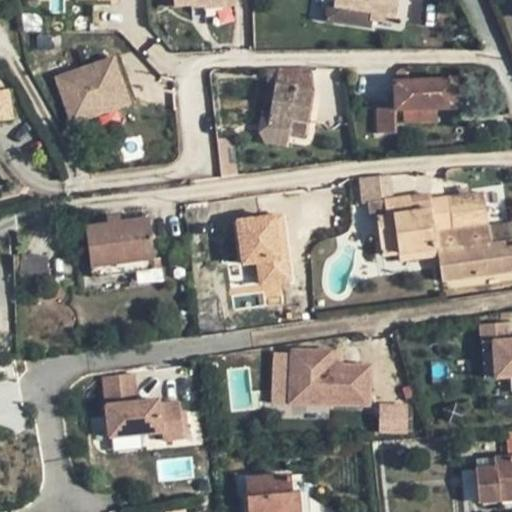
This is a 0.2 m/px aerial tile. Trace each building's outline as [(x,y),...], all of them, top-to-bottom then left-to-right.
[(173,0),(174,8),(191,6),(191,9),(203,8),(203,9),(236,6),(235,0),(173,0)] [(371,20),(394,24),(396,0),(335,0),(335,5),(327,4),(325,21),(370,28),(371,20)] [(115,58),(53,75),(71,127),(131,107),(115,58)] [(277,68),(271,104),(270,111),(262,110),(260,127),(289,132),(289,135),(290,135),(305,138),(313,91),(311,68),(277,68)] [(456,80),(393,82),(393,101),(376,102),(377,134),(396,133),(395,111),(402,111),(437,109),(456,108),(456,80)] [(0,122),(11,121),(6,90),(0,90),(0,122)] [(437,109),(402,111),(403,123),(437,122),(437,109)] [(289,132),(260,127),(259,134),(264,144),(288,147),(290,135),(289,135),(289,132)] [(238,177),(233,137),(217,139),(221,179),(238,177)] [(364,174),(368,202),(384,200),(389,199),(386,173),(364,174)] [(441,282),(511,272),(511,239),(490,243),(488,227),(483,192),(431,199),(410,202),(409,196),(389,199),(384,200),(386,216),(377,217),(383,264),(399,262),(399,254),(436,249),(438,257),(441,282)] [(430,193),(409,196),(410,202),(431,199),(430,193)] [(386,216),(384,200),(368,202),(370,218),(377,217),(386,216)] [(289,212),(235,216),(239,265),(257,263),(261,306),(291,303),(292,313),(297,313),(289,212)] [(106,216),(107,223),(121,221),(120,214),(106,216)] [(85,226),(90,268),(154,259),(149,218),(121,221),(107,223),(85,226)] [(490,243),(511,239),(511,223),(488,227),(490,243)] [(399,254),(399,262),(438,257),(436,249),(399,254)] [(22,254),(20,281),(45,283),(47,256),(22,254)] [(197,304),(200,332),(228,328),(225,301),(197,304)] [(479,324),(480,337),(509,334),(508,321),(479,324)] [(511,339),(486,342),(489,385),(511,383),(511,339)] [(333,351),(288,350),(286,410),(371,413),(372,366),(333,365),(333,351)] [(168,398),(108,402),(111,439),(170,435),(170,441),(188,440),(186,400),(168,401),(168,398)] [(379,433),(408,433),(407,402),(379,403),(379,433)] [(511,432),(506,433),(507,457),(495,458),(495,467),(477,469),(476,469),(479,502),(511,500),(511,432)] [(495,467),(495,458),(476,459),(477,469),(495,467)] [(249,511),(299,511),(298,492),(290,493),(289,475),(246,478),(249,511)]
